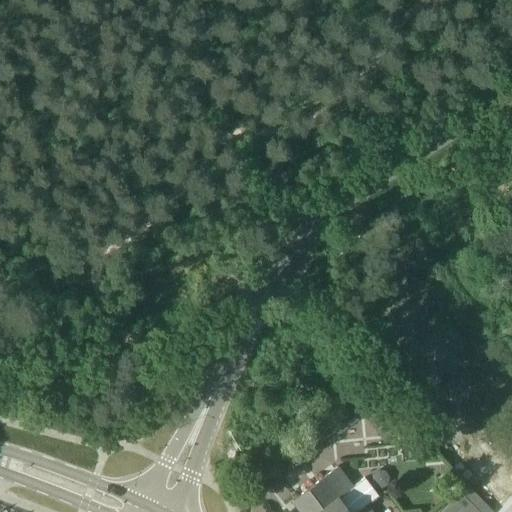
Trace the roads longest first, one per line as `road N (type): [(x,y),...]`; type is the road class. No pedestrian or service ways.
road 1 (unclassified): [(199,423),(270,280),(322,223),(384,172),(511,94)]
road 2 (secondary): [(142,506),(0,456)]
